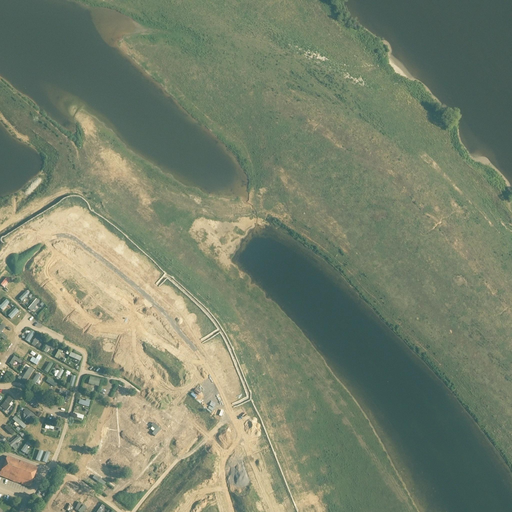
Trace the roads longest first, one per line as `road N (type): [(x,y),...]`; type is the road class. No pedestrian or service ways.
road 1 (track): [(0,266),(64,235),(157,307),(209,367),(270,511)]
road 2 (track): [(323,0),(401,87),(414,75)]
